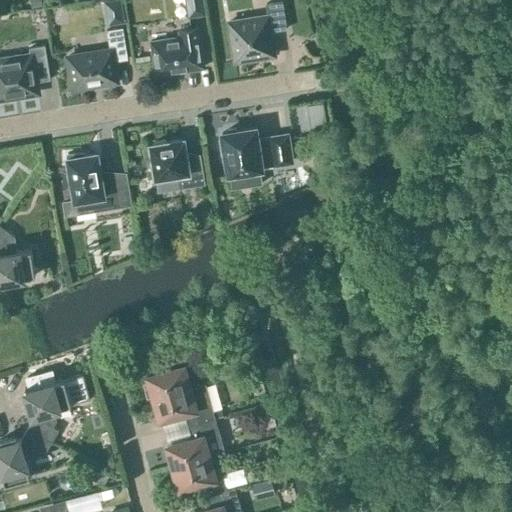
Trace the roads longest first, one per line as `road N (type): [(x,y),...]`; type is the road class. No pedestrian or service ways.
road 1 (residential): [(0,129),(301,81)]
road 2 (residential): [(148,511),(109,370)]
